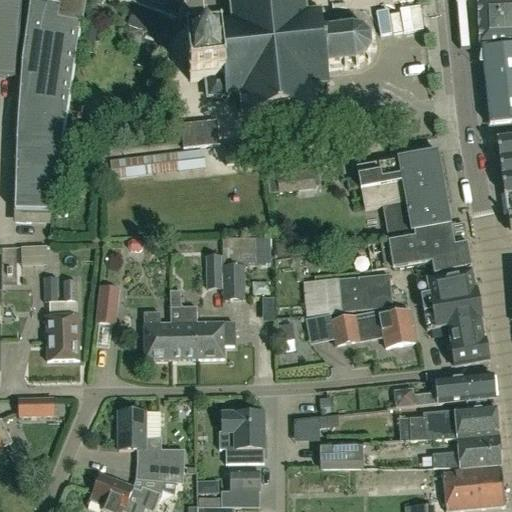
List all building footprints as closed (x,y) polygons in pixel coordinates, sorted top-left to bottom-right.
[(21,0),(0,0),(0,78),(15,79),(21,0)] [(80,26),(81,26),(85,0),(110,0),(174,23),(176,24),(177,22),(176,22),(184,0),(33,0),(33,5),(28,4),(20,66),(15,143),(13,215),(51,216),(69,106),(80,26)] [(321,112),(321,110),(316,110),(314,92),(316,92),(316,90),(326,89),(326,94),(329,94),(329,88),(333,88),(333,85),(329,86),(327,74),(329,74),(329,73),(344,72),(347,72),(347,71),(355,70),(356,71),(359,70),(358,66),(359,65),(362,64),(364,62),(367,66),(369,65),(370,63),(366,60),(368,57),(370,55),(370,53),(375,54),(375,51),(371,50),(371,48),(370,45),(370,42),(374,40),(373,37),(368,40),(367,37),(364,35),(363,34),(365,30),(363,28),(360,32),(359,32),(356,31),(353,31),(353,26),(350,26),(350,31),(342,31),(342,27),(338,27),(338,28),(324,29),(322,29),(320,18),(325,17),(325,15),(320,15),(320,11),(317,11),(318,16),(308,17),(308,15),(305,15),(303,0),(241,0),(225,2),(225,4),(230,4),(232,22),(230,23),(230,25),(220,26),(220,21),(217,21),(218,26),(199,28),(201,47),(186,48),(189,84),(205,82),(207,100),(225,98),(226,104),(229,104),(228,99),(240,97),(241,99),(243,99),(245,117),(240,118),(240,120),(303,114),(321,112)] [(479,47),(481,47),(481,46),(511,44),(511,2),(479,5),(479,4),(477,4),(479,47)] [(92,55),(97,27),(85,24),(80,53),(92,55)] [(490,128),(511,125),(511,46),(481,50),(481,51),(490,128)] [(181,124),(184,148),(220,143),(217,119),(181,124)] [(511,141),(497,143),(504,198),(511,197),(511,203),(511,141)] [(224,150),(225,168),(259,164),(258,153),(257,146),(224,150)] [(396,162),(356,169),(363,211),(381,208),(388,244),(415,239),(414,233),(450,229),(451,229),(437,154),(396,162)] [(320,191),(317,166),(267,171),(269,186),(297,183),(298,193),(320,191)] [(415,239),(388,244),(388,245),(387,245),(391,272),(430,265),(433,278),(471,271),(467,247),(454,249),(450,229),(414,233),(415,239)] [(222,269),(223,304),(243,304),(242,266),(245,266),(269,266),(270,242),(222,242),(222,269)] [(142,247),(139,244),(131,243),(128,246),(127,250),(130,253),(138,254),(141,251),(142,247)] [(357,249),(362,275),(384,272),(380,246),(357,249)] [(221,260),(205,260),(206,294),(221,293),(221,260)] [(471,276),(417,286),(426,334),(430,333),(447,330),(446,330),(481,322),(476,295),(474,296),(471,276)] [(389,277),(302,285),(305,319),(392,310),(389,277)] [(43,281),(44,306),(57,305),(56,281),(43,281)] [(269,283),(252,284),(252,297),(269,297),(269,283)] [(63,284),(64,305),(76,305),(76,284),(63,284)] [(99,289),(95,326),(116,328),(120,291),(99,289)] [(197,363),(196,327),(196,310),(183,309),(181,307),(179,294),(169,294),(169,327),(170,363),(171,363),(197,363)] [(275,300),(261,300),(262,324),(272,324),(275,324),(275,323),(275,300)] [(210,314),(229,315),(230,304),(211,303),(210,314)] [(386,315),(330,326),(335,349),(360,344),(360,343),(381,339),(385,352),(415,346),(409,314),(387,318),(386,315)] [(170,363),(169,327),(159,327),(159,316),(142,317),(143,364),(169,363),(170,363)] [(46,364),(79,363),(78,319),(45,320),(46,364)] [(488,363),(481,322),(446,330),(447,330),(448,338),(454,370),(488,363)] [(223,326),(196,327),(197,363),(199,363),(223,362),(223,326)] [(294,343),(291,326),(279,328),(282,345),(294,343)] [(432,341),(448,338),(447,330),(430,333),(432,341)] [(433,407),(494,400),(492,377),(431,383),(432,396),(413,398),(412,391),(393,393),(394,410),(433,407)] [(53,401),(17,401),(17,420),(53,420),(53,405),(53,401)] [(332,415),(331,402),(326,402),(319,403),(320,416),(332,415)] [(456,442),(497,438),(495,410),(443,415),(444,426),(424,427),(424,421),(400,422),(373,423),(374,446),(410,444),(456,442)] [(137,466),(183,470),(183,454),(161,454),(161,442),(160,441),(160,413),(157,413),(117,413),(118,453),(137,453),(137,466)] [(262,417),(222,418),(222,436),(218,436),(219,452),(225,451),(225,467),(263,467),(262,417)] [(337,418),(319,419),(319,432),(339,430),(337,418)] [(319,432),(319,419),(293,422),(294,443),(319,444),(319,432)] [(0,450),(11,445),(0,423),(0,422),(0,451),(1,451),(0,450)] [(497,438),(456,442),(458,456),(431,458),(432,473),(459,471),(460,472),(500,468),(497,438)] [(362,443),(319,444),(320,471),(364,470),(362,443)] [(183,470),(137,466),(136,483),(182,487),(183,471),(183,470)] [(445,511),(474,511),(504,509),(501,471),(443,476),(445,511)] [(259,474),(229,474),(230,494),(259,494),(259,474)] [(105,503),(100,511),(154,511),(160,498),(142,490),(140,494),(133,491),(99,477),(91,497),(105,503)] [(197,483),(197,496),(218,496),(218,484),(197,483)] [(221,494),(221,500),(222,510),(234,511),(259,510),(259,494),(230,494),(221,494)] [(197,510),(196,510),(222,510),(221,500),(197,500),(197,510)]
